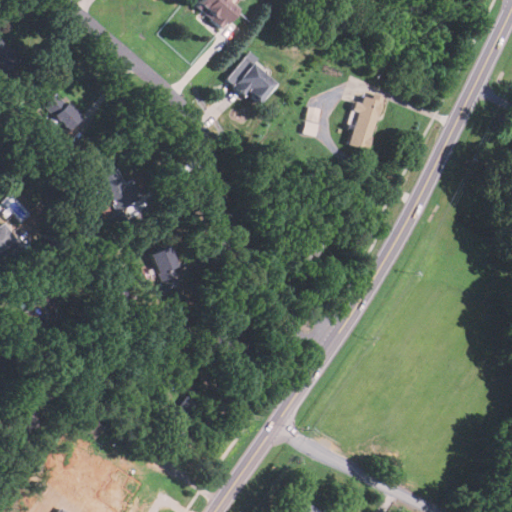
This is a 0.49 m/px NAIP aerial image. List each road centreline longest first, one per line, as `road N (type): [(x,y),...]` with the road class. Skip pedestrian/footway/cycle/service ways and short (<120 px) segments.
road 1 (primary): [(214,511),(398,238),(511,5)]
road 2 (residential): [(329,345),(235,247),(188,114),(62,0)]
road 3 (residential): [(440,511),(274,425)]
